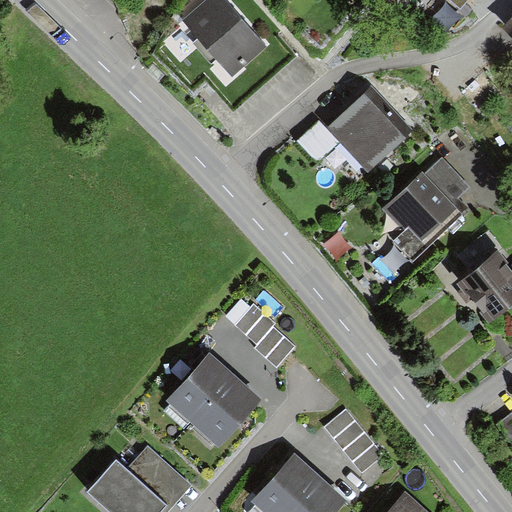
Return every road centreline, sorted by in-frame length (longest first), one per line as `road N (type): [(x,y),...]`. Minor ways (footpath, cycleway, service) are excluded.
road 1 (tertiary): [(497,511),(219,179),(35,0)]
road 2 (residential): [(194,511),(308,384)]
